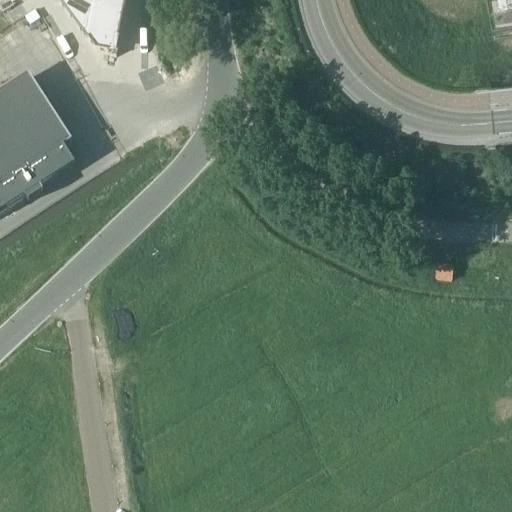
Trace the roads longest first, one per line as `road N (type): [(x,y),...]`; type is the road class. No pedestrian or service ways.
road 1 (unclassified): [(0,344),(180,172),(221,116),(228,89)]
road 2 (unclassified): [(511,233),(418,227),(330,192),(228,89)]
road 3 (unknown): [(228,89),(130,105),(73,75),(18,74),(0,83)]
road 4 (secondary): [(492,122),(430,122),(384,100),(341,60),(318,0)]
